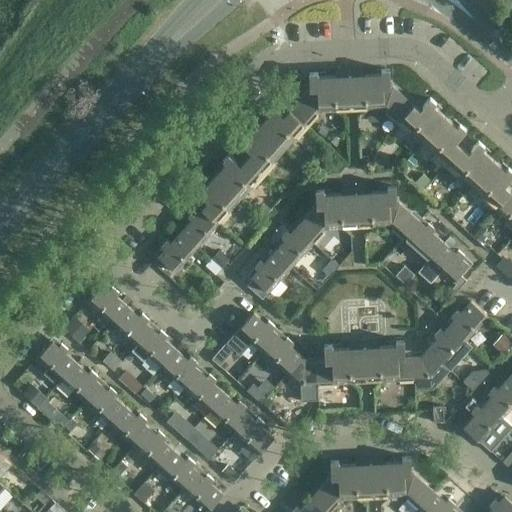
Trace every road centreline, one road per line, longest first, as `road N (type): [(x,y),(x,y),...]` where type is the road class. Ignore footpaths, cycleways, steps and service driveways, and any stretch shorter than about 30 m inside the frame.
road 1 (residential): [(494,117),(427,56),(407,48),(274,54),(108,254)]
road 2 (secondary): [(0,241),(139,84),(234,0)]
road 3 (residential): [(222,511),(277,450),(465,439),(511,482)]
road 4 (secondary): [(198,0),(0,218)]
road 5 (residential): [(133,511),(0,391)]
road 6 (residential): [(237,291),(198,330),(108,254)]
road 7 (residential): [(108,254),(0,380)]
